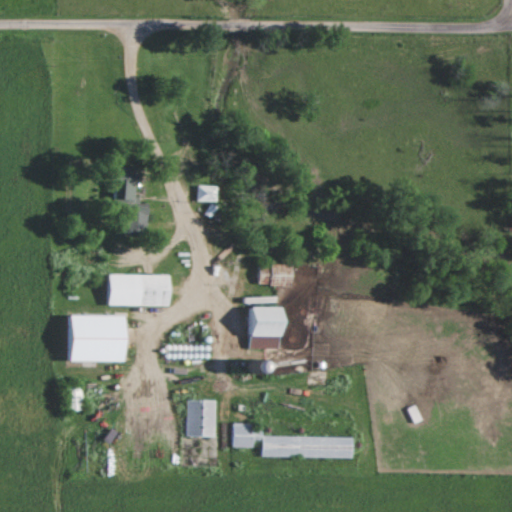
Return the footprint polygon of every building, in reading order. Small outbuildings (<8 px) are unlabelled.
[(138,202),(138,179),(117,178),(117,194),(124,194),(124,201),(138,202)] [(196,201),(216,202),(216,187),(197,186),(196,201)] [(171,275),(109,274),(108,306),(170,307),(171,275)] [(283,348),(283,307),(250,307),(249,348),(283,348)] [(68,361),(126,362),(126,315),(68,315),(68,361)] [(215,401),(186,400),(186,437),(215,437),(215,401)] [(353,438),(262,436),(262,431),(253,431),(253,424),(233,424),(232,448),(253,448),(254,441),(261,441),(261,457),(353,459),(353,438)]
